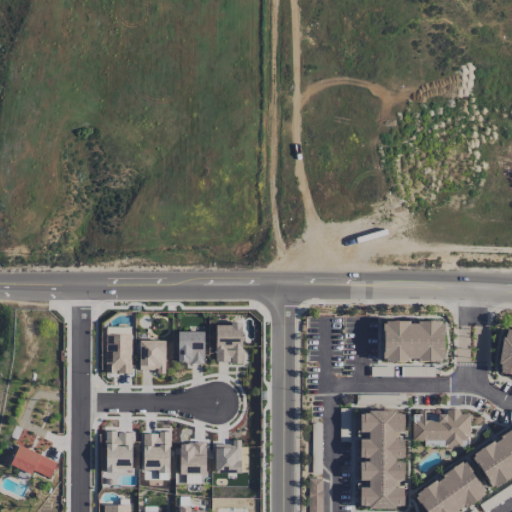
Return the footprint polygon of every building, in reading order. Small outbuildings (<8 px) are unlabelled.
[(386,321),(410,321),(410,324),(417,323),(417,321),(442,321),(442,324),(444,323),(444,335),(442,335),(443,346),(445,346),(445,358),(441,358),(441,361),(418,361),(418,358),(409,358),(408,361),(387,361),(386,359),(383,359),(383,347),(385,347),(384,337),(383,337),(383,324),(386,324),(386,321)] [(215,363),(242,363),(241,323),(214,324),(215,363)] [(508,329),(511,329),(511,373),(501,372),(501,369),(500,368),(501,364),(499,363),(503,337),(505,337),(506,333),(508,333),(508,329)] [(203,331),(177,332),(178,364),(204,363),(203,331)] [(131,335),(105,335),(105,374),(131,373),(131,335)] [(164,340),(139,341),(139,370),(156,369),(156,374),(165,374),(164,340)] [(414,415),(419,415),(419,410),(430,410),(430,415),(438,415),(438,414),(446,414),(446,410),(461,410),(461,414),(470,414),(470,439),(469,439),(469,446),(462,446),(462,447),(446,447),(445,446),(425,446),(425,441),(413,441),(414,415)] [(368,411),(396,411),(396,413),(400,413),(400,415),(403,415),(403,432),(395,432),(395,439),(404,439),(404,457),(400,457),(400,458),(395,458),(395,461),(400,461),(400,463),(403,462),(404,480),(399,480),(399,482),(395,482),(395,487),(404,487),(404,506),(395,506),(394,509),(369,509),(368,506),(360,506),(360,487),(369,487),(369,481),(360,480),(360,462),(364,462),(364,461),(369,461),(369,458),(365,458),(365,457),(361,457),(360,439),(369,439),(369,432),(360,432),(361,414),(368,414),(368,411)] [(474,454),(494,441),(495,443),(502,439),(500,437),(511,428),(511,477),(495,487),(494,485),(490,487),(484,476),(485,475),(480,467),(478,467),(472,458),(475,456),(474,454)] [(131,470),(131,432),(105,432),(105,470),(131,470)] [(142,471),(168,472),(169,433),(143,432),(142,471)] [(241,440),(232,440),(232,444),(214,444),(214,472),(240,473),(241,440)] [(180,443),(179,474),(205,474),(205,443),(180,443)] [(49,478),(57,462),(18,445),(9,465),(30,474),(32,470),(49,478)] [(416,494),(436,480),(437,481),(443,477),(442,476),(462,461),(463,463),(465,462),(470,468),(469,469),(479,484),(481,483),(486,490),(483,492),(485,494),(467,507),(465,505),(459,510),(461,511),(427,511),(424,506),(422,507),(416,498),(418,496),(416,494)] [(321,511),(321,479),(308,479),(308,511),(321,511)]
